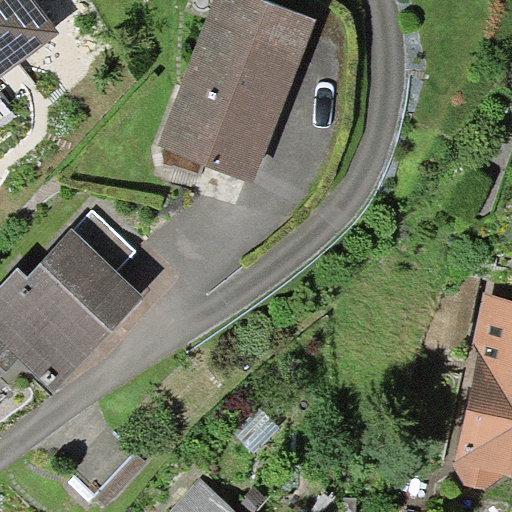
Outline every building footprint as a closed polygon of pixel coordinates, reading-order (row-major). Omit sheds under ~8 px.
[(20,0),(0,0),(0,67),(46,32),(20,0)] [(217,0),(160,147),(200,163),(242,179),(260,133),(249,129),(277,57),(287,61),(303,19),(254,0),(217,0)] [(0,369),(13,355),(48,388),(133,296),(111,275),(131,253),(87,212),(16,288),(7,280),(0,286),(0,369)] [(511,305),(489,300),(454,466),(463,480),(479,483),(493,474),(495,466),(511,469),(511,305)] [(216,511),(194,492),(176,511),(216,511)]
